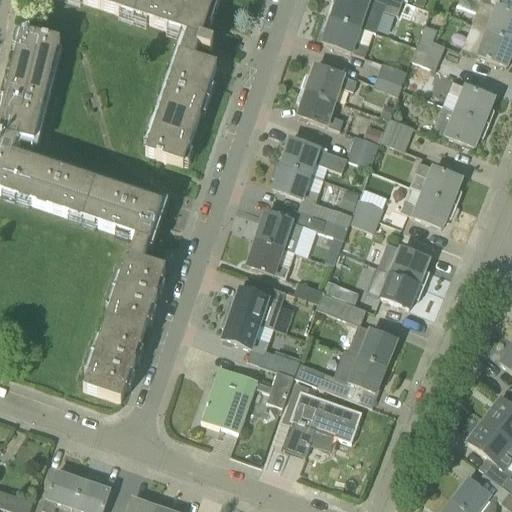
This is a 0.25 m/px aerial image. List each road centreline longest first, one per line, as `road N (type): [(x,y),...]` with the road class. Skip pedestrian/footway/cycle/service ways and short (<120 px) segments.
road 1 (residential): [(135,451),(290,0)]
road 2 (residential): [(374,511),(491,218)]
road 3 (residential): [(302,511),(135,451)]
road 4 (residential): [(135,451),(0,401)]
